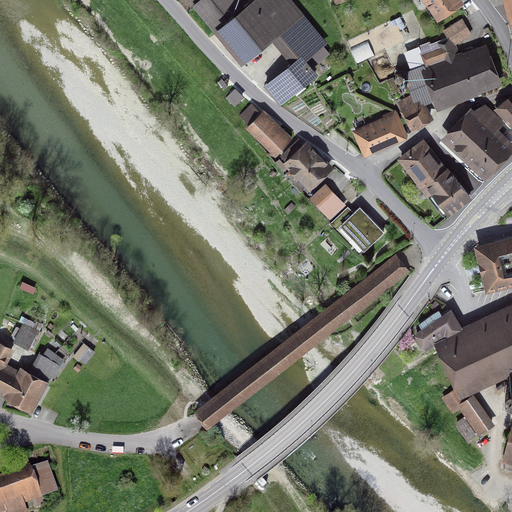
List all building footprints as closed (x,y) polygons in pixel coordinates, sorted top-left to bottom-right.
[(217,33),(222,29),(246,60),(278,34),(289,46),(298,57),(290,64),(288,66),(290,68),(269,85),(266,83),(280,101),(313,74),(302,60),(306,57),(313,66),(329,53),(321,44),(323,43),(288,0),(256,0),(243,11),(233,0),(202,0),(195,7),(217,33)] [(429,0),(439,15),(458,3),(456,0),(429,0)] [(462,20),(448,28),(456,42),(470,33),(462,20)] [(492,39),(487,27),(481,30),(486,41),(492,39)] [(426,64),(455,53),(450,39),(448,39),(444,33),(430,41),(419,45),(426,64)] [(352,51),(357,62),(374,54),(369,43),(352,51)] [(426,71),(439,107),(461,99),(460,95),(496,81),(484,50),(463,58),(462,57),(426,71)] [(234,104),(242,96),(235,89),(228,97),(227,97),(234,104)] [(401,102),(414,125),(430,116),(417,93),(401,102)] [(502,117),(511,127),(511,101),(510,100),(508,102),(505,98),(504,98),(503,98),(495,104),(499,109),(501,108),(506,113),(502,117)] [(447,135),(486,172),(509,147),(491,130),(494,126),(496,128),(502,122),(484,105),(466,114),(447,135)] [(357,130),(366,151),(405,133),(398,116),(384,122),(384,121),(368,129),(366,126),(357,130)] [(260,117),(250,127),(275,151),(285,141),(260,117)] [(443,171),(422,143),(404,157),(447,212),(469,195),(452,173),(451,174),(447,168),(443,171)] [(303,144),(287,159),(310,183),(326,168),(303,144)] [(312,198),(322,209),(335,197),(325,186),(312,198)] [(284,210),(288,214),(296,207),(292,203),(284,210)] [(384,231),(360,206),(342,223),(366,248),(384,231)] [(488,287),(511,280),(511,238),(478,247),(482,260),(482,263),(484,262),(486,271),(484,271),(488,287)] [(410,272),(396,254),(193,412),(207,430),(410,272)] [(306,277),(316,268),(308,260),(298,269),(306,277)] [(461,328),(461,327),(451,310),(442,315),(439,309),(432,313),(419,323),(423,329),(415,334),(426,349),(439,341),(461,328)] [(442,346),(461,387),(485,376),(511,363),(511,313),(472,332),(442,346)] [(16,338),(32,346),(41,329),(26,320),(16,338)] [(0,389),(34,409),(52,378),(63,363),(67,356),(52,346),(48,352),(45,350),(32,367),(28,365),(26,369),(13,362),(21,348),(0,336),(0,389)] [(98,351),(87,340),(76,351),(87,362),(98,351)] [(472,396),(464,401),(456,390),(444,398),(453,410),(460,405),(479,432),(491,424),(472,396)] [(18,469),(29,464),(26,457),(16,461),(18,469)] [(0,479),(0,511),(2,511),(9,510),(9,511),(24,511),(32,509),(29,502),(62,489),(51,462),(32,469),(32,467),(0,479)] [(267,482),(262,476),(257,480),(262,486),(267,482)]
